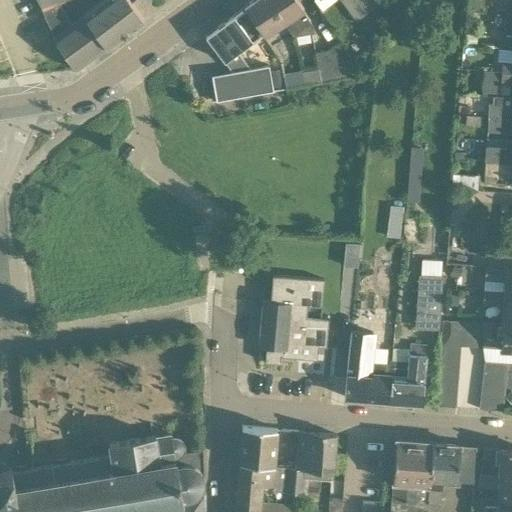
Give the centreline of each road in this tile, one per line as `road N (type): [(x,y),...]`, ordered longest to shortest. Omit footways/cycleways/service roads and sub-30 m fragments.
road 1 (residential): [(511,433),(222,407)]
road 2 (residential): [(0,110),(78,97),(205,0)]
